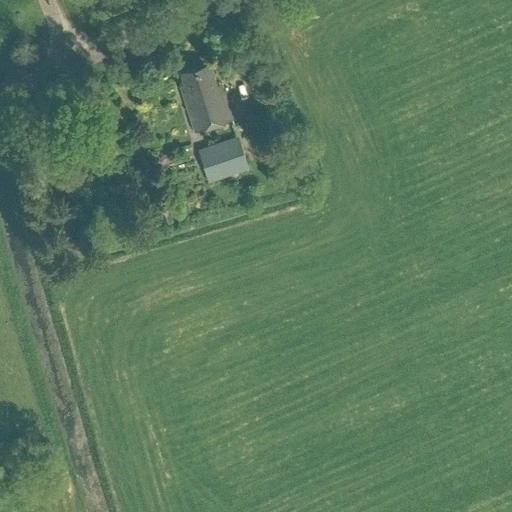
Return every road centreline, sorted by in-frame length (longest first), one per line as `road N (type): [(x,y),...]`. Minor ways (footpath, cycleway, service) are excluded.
road 1 (track): [(0,255),(57,456)]
road 2 (tertiary): [(76,60),(211,0)]
